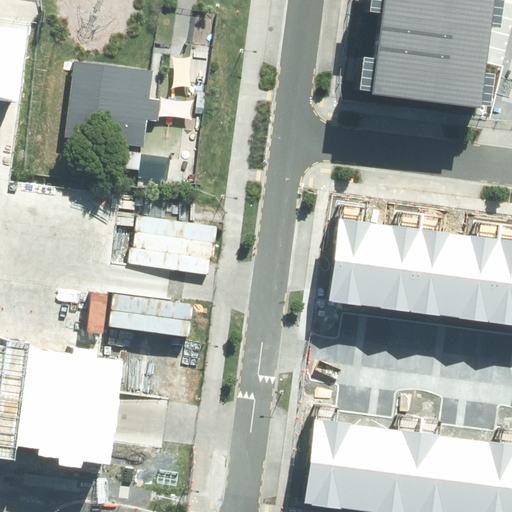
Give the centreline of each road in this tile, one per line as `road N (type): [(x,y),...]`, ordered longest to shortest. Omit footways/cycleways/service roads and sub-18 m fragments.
road 1 (residential): [(288,136),(239,511)]
road 2 (residential): [(511,164),(288,136)]
road 3 (residential): [(307,0),(288,136)]
